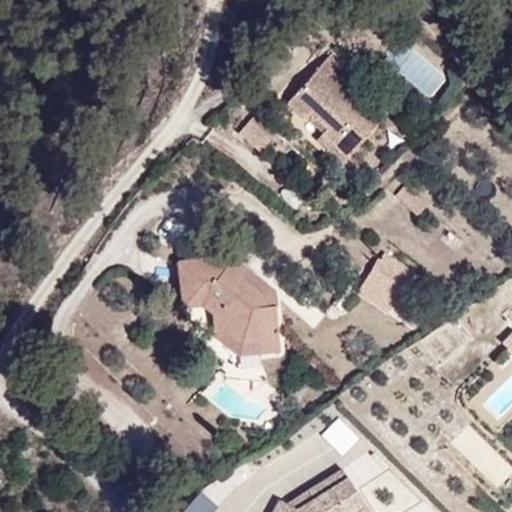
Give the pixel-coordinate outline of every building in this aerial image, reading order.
[(355,90),(369,74),(335,44),(291,93),(306,106),(331,122),(324,130),(350,149),(381,113),(355,90)] [(331,122),(306,106),(298,121),(341,159),(350,149),(324,130),(331,122)] [(270,135),(245,114),(236,126),(260,148),(270,135)] [(433,197),(412,176),(398,188),(420,210),(433,197)] [(411,307),(438,265),(407,245),(403,252),(399,250),(388,271),(387,273),(380,287),(411,307)] [(290,335),(260,272),(241,259),(235,268),(210,253),(178,261),(187,306),(212,301),(229,315),(224,339),(248,356),(290,335)] [(387,273),(388,271),(379,264),(362,290),(372,297),(380,287),(387,273)] [(445,269),(438,265),(422,290),(430,295),(445,269)] [(275,501),(268,511),(369,511),(344,469),(285,502),(275,501)]
